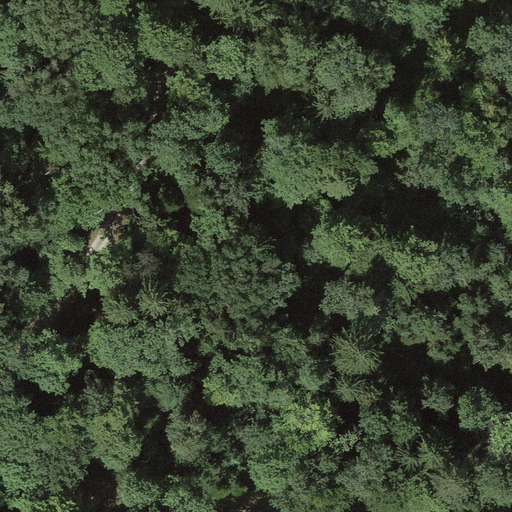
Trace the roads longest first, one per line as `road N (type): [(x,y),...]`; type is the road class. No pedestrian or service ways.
road 1 (track): [(0,383),(107,230),(153,112),(177,0)]
road 2 (track): [(325,511),(0,481)]
